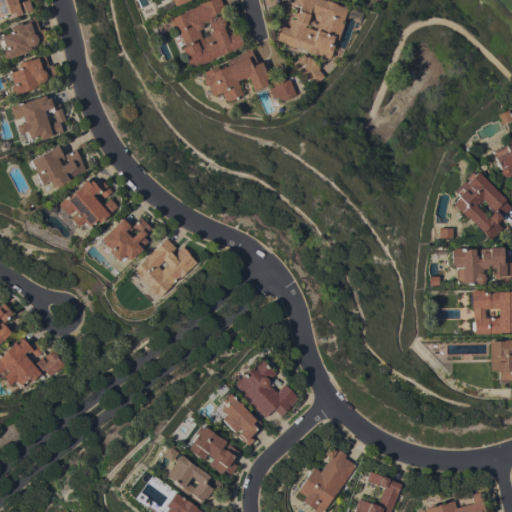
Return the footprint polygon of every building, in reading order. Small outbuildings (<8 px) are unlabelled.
[(27,0),(30,9),(20,13),(7,18),(5,14),(0,16),(0,0),(14,0),(15,3),(24,0),(27,0)] [(221,27),(225,35),(235,31),(241,45),(210,59),(210,60),(198,65),(197,64),(188,68),(179,47),(183,46),(176,30),(172,31),(167,19),(179,13),(178,12),(187,8),(187,9),(198,4),(197,4),(205,0),(218,0),(223,11),(213,16),(214,18),(216,18),(218,18),(220,19),(222,20),(222,23),(222,25),(221,27)] [(273,39),(275,36),(274,35),(277,25),(287,28),(290,18),(293,19),(293,18),(290,17),(292,12),(295,13),(295,11),(296,12),(298,7),(289,4),(290,0),(324,0),(335,4),(335,5),(345,8),(341,23),(342,23),(336,39),(331,38),(329,43),(332,44),(327,59),(318,55),(318,56),(305,51),(295,47),(295,48),(282,44),(283,43),(273,39)] [(0,50),(1,49),(0,47),(0,35),(9,32),(7,26),(19,22),(19,23),(34,18),(38,30),(42,28),(46,40),(28,47),(29,51),(7,58),(6,57),(4,58),(2,58),(1,57),(0,56),(0,50)] [(202,75),(200,72),(215,66),(216,69),(226,65),(224,61),(237,55),(236,55),(249,49),(255,63),(259,61),(266,77),(262,78),(265,84),(251,90),(245,76),(244,76),(244,77),(241,79),(240,78),(234,80),(240,95),(224,102),(219,91),(209,96),(205,85),(203,85),(202,84),(200,83),(200,81),(199,80),(200,78),(201,77),(202,75)] [(12,95),(11,94),(10,94),(9,92),(8,91),(8,89),(8,88),(8,86),(9,85),(4,71),(8,70),(9,72),(17,69),(15,63),(28,59),(28,60),(43,54),(47,65),(50,64),(55,77),(36,83),(36,85),(33,86),(33,88),(12,95)] [(322,77),(312,85),(308,80),(305,82),(291,63),(302,54),(304,57),(306,56),(310,61),(311,60),(317,67),(316,69),(322,77)] [(278,101),(275,96),(271,98),(266,88),(271,86),(269,82),(281,77),(283,80),(287,79),(293,94),(278,101)] [(8,107),(13,105),(13,104),(16,103),(19,102),(20,103),(46,93),(51,105),(57,103),(63,120),(57,122),(60,131),(50,135),(38,139),(37,136),(29,139),(30,140),(26,142),(22,132),(16,134),(13,125),(22,122),(20,116),(12,119),(8,107)] [(511,119),(500,124),(496,114),(507,109),(511,119)] [(498,169),(490,151),(508,143),(506,139),(511,136),(511,199),(510,200),(506,191),(511,189),(509,182),(511,180),(511,169),(509,171),(509,173),(507,175),(505,176),(502,176),(500,175),(498,174),(497,171),(498,169)] [(83,169),(66,178),(67,179),(59,184),(59,183),(51,187),(47,181),(43,183),(43,184),(40,185),(33,174),(35,172),(33,168),(32,169),(28,161),(49,149),(48,148),(55,145),(62,158),(57,161),(59,165),(66,162),(62,154),(73,149),(80,162),(83,169)] [(452,191),(462,180),(464,183),(476,172),(503,199),(502,200),(509,207),(494,222),(500,228),(489,239),(481,232),(465,217),(464,218),(450,203),(457,196),(452,191)] [(57,204),(61,200),(66,195),(66,196),(80,185),(79,184),(84,180),(85,180),(88,177),(91,180),(90,181),(95,187),(101,181),(110,191),(102,198),(97,192),(95,194),(94,191),(90,195),(99,205),(108,198),(115,206),(106,213),(107,214),(96,223),(94,220),(88,225),(90,226),(86,230),(80,223),(75,227),(73,225),(70,222),(70,221),(68,219),(75,213),(71,209),(65,214),(57,204)] [(97,240),(121,218),(130,228),(125,233),(129,238),(135,232),(130,226),(139,217),(149,228),(141,236),(146,241),(139,247),(140,249),(135,254),(135,253),(128,260),(122,254),(116,261),(106,251),(108,249),(105,247),(104,247),(97,240)] [(450,228),(450,238),(436,238),(436,228),(450,228)] [(147,287),(138,277),(137,278),(130,270),(164,238),(173,247),(169,252),(172,255),(175,252),(175,251),(180,246),(180,247),(181,247),(191,258),(190,258),(194,262),(178,277),(177,277),(156,297),(153,293),(152,294),(150,294),(149,294),(148,293),(147,291),(146,290),(146,288),(147,287)] [(474,283),(454,283),(454,267),(453,267),(453,264),(450,264),(449,247),(462,247),(462,248),(473,248),(473,254),(476,254),(476,248),(487,248),(487,247),(500,247),(501,262),(510,262),(510,276),(508,276),(508,281),(499,281),(499,276),(497,276),(497,277),(492,277),(492,276),(489,276),(489,269),(480,269),(480,274),(481,275),(482,277),(483,279),(482,281),(480,283),(478,284),(476,284),(474,283)] [(426,276),(436,276),(436,285),(426,285),(426,276)] [(511,332),(498,332),(498,333),(487,333),(487,334),(472,334),(472,331),(470,331),(470,321),(472,321),(472,320),(471,320),(471,308),(470,308),(469,304),(468,304),(468,295),(469,295),(469,291),(471,291),(471,290),(481,290),(481,291),(495,290),(495,291),(511,291),(511,332)] [(0,303),(1,303),(11,314),(2,322),(0,320),(0,322),(9,333),(0,340),(0,303)] [(0,352),(11,344),(10,343),(12,341),(14,344),(21,339),(27,346),(32,341),(41,350),(33,357),(28,351),(27,352),(25,350),(21,353),(30,364),(39,357),(43,362),(46,360),(42,356),(50,349),(56,356),(55,357),(61,364),(47,376),(42,369),(28,381),(26,379),(20,384),(21,385),(17,388),(11,381),(6,385),(0,378),(0,376),(6,372),(3,368),(0,370),(0,352)] [(511,380),(496,380),(496,372),(495,372),(495,370),(488,370),(488,356),(487,356),(487,341),(501,340),(501,339),(511,339),(511,380)] [(262,417),(237,391),(238,390),(232,383),(259,358),(274,373),(266,380),(266,382),(266,384),(274,392),(282,384),(293,395),(292,396),(295,399),(278,416),(271,409),(262,417)] [(218,408),(222,404),(219,401),(227,393),(230,397),(231,396),(233,397),(232,398),(234,401),(235,400),(237,402),(238,402),(240,404),(239,405),(252,419),(253,418),(259,424),(253,430),(254,430),(248,436),(251,440),(246,445),(242,441),(241,442),(235,435),(240,430),(237,427),(232,432),(219,419),(224,414),(223,413),(222,413),(218,408)] [(236,451),(229,461),(235,466),(228,475),(222,470),(219,474),(206,465),(210,458),(205,454),(201,460),(185,449),(190,443),(189,442),(195,434),(193,432),(197,426),(200,428),(202,426),(216,437),(217,436),(228,444),(227,445),(236,451)] [(160,455),(166,445),(176,452),(169,461),(160,455)] [(322,511),(315,511),(300,501),(303,496),(295,491),(311,467),(318,471),(327,457),(321,453),(326,446),(332,450),(333,448),(344,455),(342,457),(353,464),(324,507),(325,508),(322,511)] [(221,484),(212,497),(207,493),(203,499),(202,498),(198,504),(173,485),(174,484),(165,477),(166,476),(163,474),(173,461),(172,460),(175,456),(176,457),(178,454),(184,459),(184,460),(193,466),(207,476),(202,483),(204,484),(205,482),(208,485),(207,486),(208,487),(214,479),(221,484)] [(400,484),(388,511),(351,511),(357,498),(368,503),(368,502),(375,505),(382,487),(364,480),(368,471),(400,484)] [(451,500),(453,508),(471,503),(469,494),(477,491),(483,511),(423,511),(422,508),(451,500)] [(158,511),(172,492),(183,500),(193,506),(193,507),(199,511),(158,511)]
